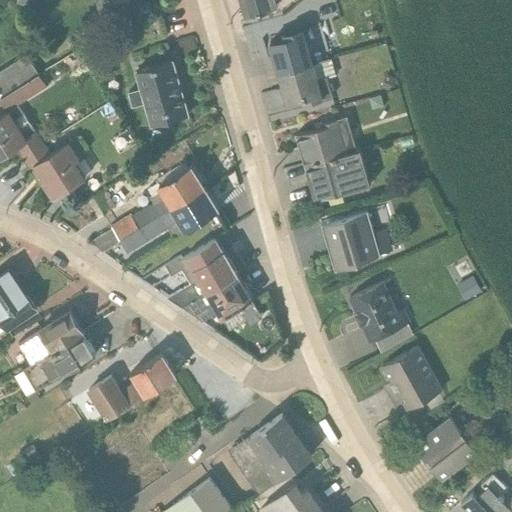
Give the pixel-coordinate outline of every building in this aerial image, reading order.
[(244,0),(246,6),(243,7),(243,8),(271,0),(244,0)] [(315,55),(321,53),(312,19),(305,21),(315,55)] [(271,35),(280,65),(315,55),(305,21),(284,27),(286,31),(271,35)] [(0,92),(40,66),(28,47),(0,64),(0,92)] [(315,55),(280,65),(288,95),(304,91),(305,96),(333,88),(328,69),(337,67),(332,51),(321,53),(315,55)] [(138,62),(136,62),(141,82),(129,85),(133,100),(145,96),(151,118),(189,107),(173,53),(139,63),(138,62)] [(0,93),(8,104),(47,80),(50,76),(42,65),(0,93)] [(387,66),(380,78),(388,83),(395,71),(387,66)] [(18,99),(0,110),(0,150),(18,139),(24,149),(44,136),(18,99)] [(297,127),(306,158),(357,143),(348,109),(321,116),(322,120),(297,127)] [(44,136),(24,149),(54,191),(87,170),(77,154),(81,151),(70,134),(52,145),(45,135),(44,136)] [(306,158),(316,192),(371,177),(361,142),(357,143),(306,158)] [(121,232),(205,179),(192,157),(160,176),(159,174),(149,181),(152,187),(151,188),(154,195),(132,208),(131,206),(112,218),(113,221),(92,234),(103,243),(121,232)] [(205,179),(121,232),(129,244),(168,219),(174,228),(219,201),(205,179)] [(105,183),(93,191),(104,207),(116,199),(105,183)] [(368,202),(322,216),(336,262),(381,247),(379,237),(375,224),(368,202)] [(375,224),(379,237),(390,235),(386,220),(375,224)] [(238,266),(217,230),(183,250),(181,247),(167,257),(173,266),(183,260),(193,275),(170,289),(184,299),(238,266)] [(0,325),(37,301),(10,261),(0,267),(0,325)] [(238,266),(184,299),(204,312),(219,303),(223,309),(253,291),(238,266)] [(385,272),(351,287),(371,331),(375,329),(408,314),(412,312),(405,297),(398,300),(385,272)] [(33,355),(84,323),(71,302),(69,302),(19,333),(33,355)] [(375,329),(382,342),(414,324),(408,314),(375,329)] [(38,381),(97,344),(84,323),(16,366),(28,385),(37,380),(38,381)] [(398,381),(408,399),(443,379),(419,335),(383,355),(393,373),(392,374),(396,382),(398,381)] [(113,364),(89,379),(108,409),(177,366),(163,344),(132,364),(137,371),(123,379),(113,364)] [(313,446),(283,404),(230,440),(260,484),(313,446)] [(452,406),(416,433),(427,447),(428,446),(432,452),(431,453),(442,467),(478,440),(452,406)] [(31,456),(45,448),(42,443),(43,442),(36,434),(22,442),(31,456)] [(15,465),(28,457),(23,447),(8,455),(15,465)] [(474,479),(462,490),(477,506),(477,507),(476,507),(476,508),(475,509),(475,510),(475,511),(505,511),(500,506),(511,495),(501,484),(509,476),(494,460),(483,471),(486,475),(478,484),(474,479)] [(219,511),(236,500),(211,465),(146,511),(219,511)] [(262,500),(256,505),(258,507),(261,511),(304,511),(323,499),(307,477),(303,480),(297,472),(261,498),(262,500)] [(332,511),(323,499),(304,511),(332,511)]
